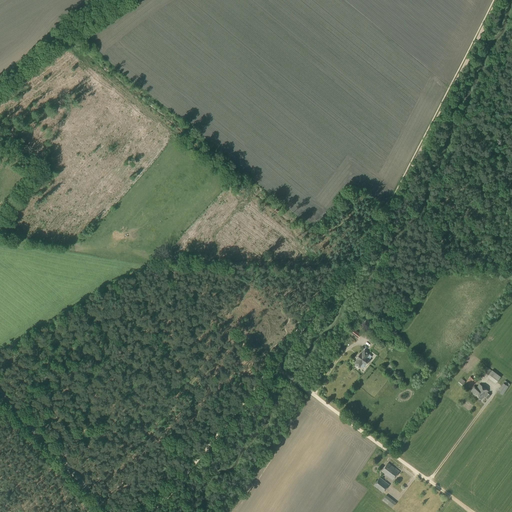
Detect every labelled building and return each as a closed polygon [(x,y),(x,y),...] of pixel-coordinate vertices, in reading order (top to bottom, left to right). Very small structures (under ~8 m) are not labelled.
[(375,331),(377,327),(370,322),(367,326),(375,331)] [(358,338),(361,334),(352,328),(349,332),(358,338)] [(370,354),(364,350),(361,355),(360,354),(357,358),(358,359),(354,364),(359,368),(363,363),(365,365),(369,360),(366,359),(370,354)] [(491,371),(486,366),(484,369),(482,367),(481,369),(482,370),(481,372),(487,377),(486,377),(495,384),(501,377),(492,370),(491,371)] [(471,389),(476,382),(470,377),(465,384),(471,389)] [(503,395),(510,384),(505,381),(497,392),(503,395)] [(488,391),(479,384),(476,388),(474,386),(470,391),(482,400),(484,396),(487,399),(490,395),(487,393),(488,391)] [(393,480),(399,472),(388,463),(382,471),(393,480)] [(383,493),(389,485),(380,477),(374,485),(383,493)] [(392,508),(396,503),(386,495),(382,500),(392,508)]
